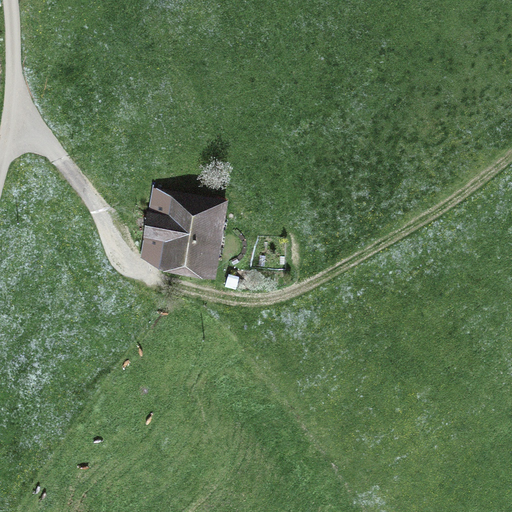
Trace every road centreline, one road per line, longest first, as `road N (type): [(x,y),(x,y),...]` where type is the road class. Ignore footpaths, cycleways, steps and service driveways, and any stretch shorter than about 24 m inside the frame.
road 1 (track): [(148,275),(125,255),(72,165),(19,112)]
road 2 (track): [(0,176),(19,112),(15,0)]
